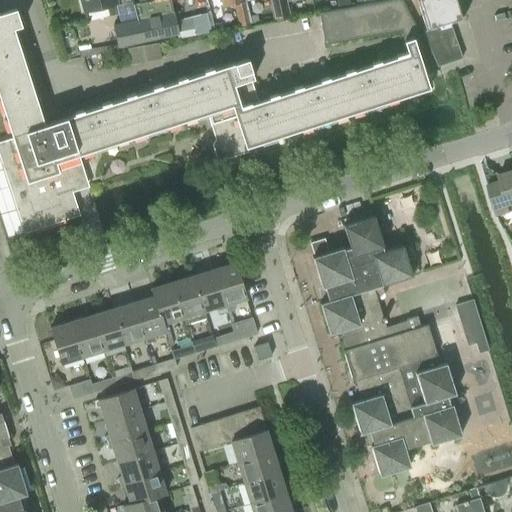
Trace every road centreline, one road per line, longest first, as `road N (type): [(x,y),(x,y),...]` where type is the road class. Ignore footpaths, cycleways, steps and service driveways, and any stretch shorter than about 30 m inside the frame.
road 1 (residential): [(257,216),(345,511)]
road 2 (residential): [(257,216),(511,135)]
road 3 (residential): [(3,296),(257,216)]
road 4 (residential): [(71,511),(3,296)]
road 5 (residential): [(511,135),(470,0)]
